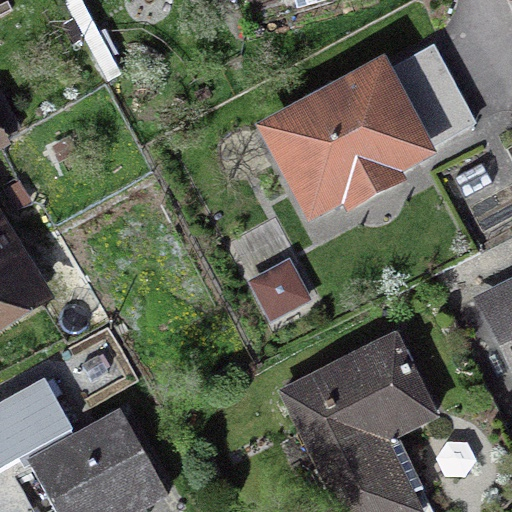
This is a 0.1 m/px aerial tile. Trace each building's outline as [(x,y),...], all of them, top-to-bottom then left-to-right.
[(432,50),(272,136),(313,211),(348,192),(355,205),(391,186),(384,173),(473,125),(432,50)] [(0,239),(0,320),(36,297),(0,239)] [(287,268),(254,286),(272,319),(305,301),(287,268)] [(511,302),(493,312),(511,349),(511,302)] [(306,474),(325,511),(432,511),(395,439),(433,420),(394,341),(285,396),(319,467),(306,474)] [(10,391),(0,396),(0,452),(31,438),(10,391)] [(123,418),(31,469),(55,511),(114,511),(113,509),(159,484),(123,418)]
